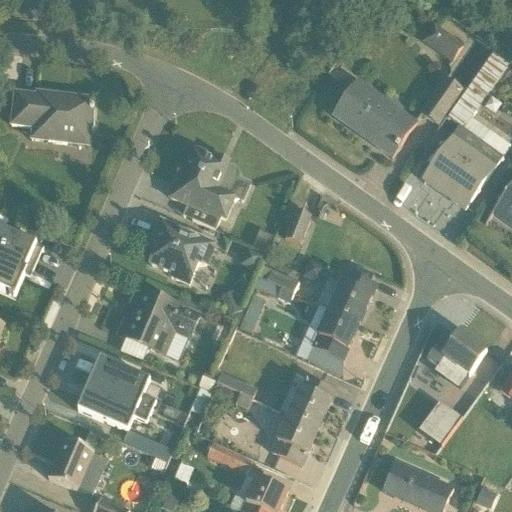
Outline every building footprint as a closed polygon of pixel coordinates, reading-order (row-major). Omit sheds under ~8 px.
[(433,27),(420,45),(451,67),(466,45),(452,35),(449,39),(433,27)] [(511,66),(494,54),(446,122),(458,130),(421,183),(465,213),(510,149),(472,122),(511,66)] [(461,93),(445,81),(419,119),(436,130),(461,93)] [(418,125),(357,82),(331,119),(392,162),(418,125)] [(87,151),(93,102),(13,93),(9,130),(29,132),(28,144),(87,151)] [(478,119),(505,134),(511,120),(511,107),(491,96),(478,119)] [(237,183),(241,175),(189,152),(167,202),(187,211),(183,221),(215,235),(219,225),(225,227),(235,203),(242,206),(250,189),(237,183)] [(511,186),(491,217),(511,231),(511,186)] [(299,249),(309,221),(294,215),(298,205),(290,202),(283,222),(289,225),(283,243),(299,249)] [(216,250),(160,224),(151,242),(156,253),(149,269),(169,278),(167,282),(187,291),(196,273),(207,271),(216,250)] [(43,252),(0,233),(0,294),(15,301),(24,281),(30,283),(43,252)] [(271,240),(259,235),(253,250),(265,255),(271,240)] [(324,271),(307,264),(301,281),(318,287),(324,271)] [(316,308),(319,309),(358,328),(381,280),(359,269),(354,279),(344,274),(338,287),(328,282),(316,308)] [(262,270),(257,281),(294,297),(299,286),(262,270)] [(294,297),(257,281),(252,292),(289,308),(294,297)] [(173,309),(138,293),(117,341),(125,344),(120,356),(142,366),(146,355),(164,363),(165,359),(177,365),(202,311),(177,300),(173,309)] [(241,315),(234,296),(220,301),(228,320),(241,315)] [(319,309),(295,360),(334,379),(358,328),(319,309)] [(487,356),(459,336),(451,348),(441,341),(426,362),(438,370),(442,364),(468,382),(487,356)] [(100,364),(88,390),(150,416),(155,405),(141,399),(147,384),(100,364)] [(277,414),(286,418),(318,432),(334,395),(294,377),(277,414)] [(256,393),(220,378),(216,388),(252,403),(256,393)] [(511,378),(498,398),(507,404),(503,410),(511,416),(511,378)] [(213,389),(201,384),(189,415),(201,419),(213,389)] [(150,416),(88,390),(77,415),(125,436),(131,421),(145,427),(150,416)] [(449,448),(466,416),(444,404),(426,435),(449,448)] [(286,418),(269,455),(301,470),(318,432),(286,418)] [(93,456),(64,444),(48,481),(77,494),(93,456)] [(251,466),(212,448),(206,463),(245,480),(251,466)] [(192,473),(174,465),(168,480),(186,488),(192,473)] [(443,511),(452,494),(395,467),(382,495),(417,511),(443,511)] [(227,511),(228,511),(280,511),(288,496),(253,481),(243,504),(233,499),(227,511)] [(173,511),(182,494),(170,488),(160,511),(161,511),(173,511)]
